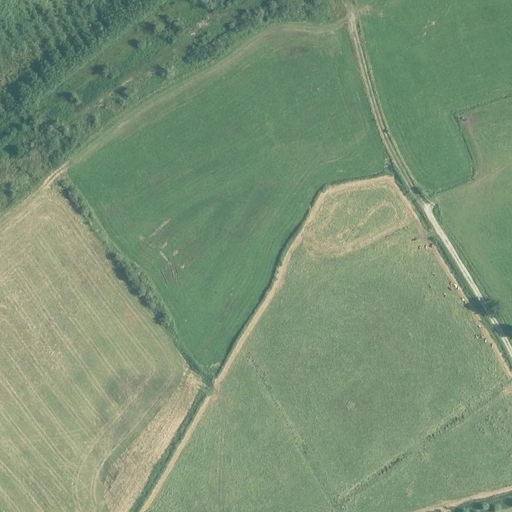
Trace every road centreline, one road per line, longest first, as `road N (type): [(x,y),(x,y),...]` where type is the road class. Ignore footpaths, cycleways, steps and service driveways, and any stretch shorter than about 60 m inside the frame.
road 1 (track): [(350,13),(380,125),(426,208)]
road 2 (track): [(426,208),(511,354)]
